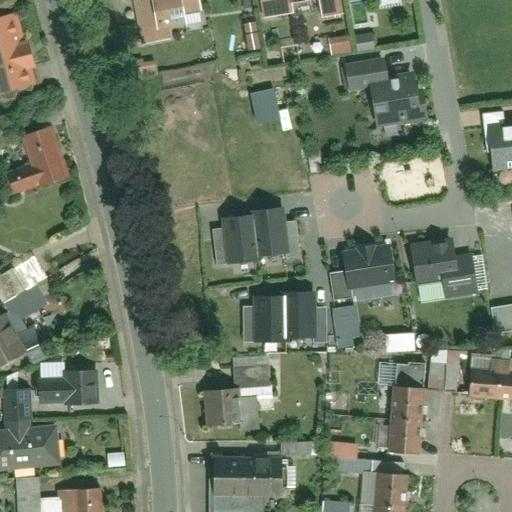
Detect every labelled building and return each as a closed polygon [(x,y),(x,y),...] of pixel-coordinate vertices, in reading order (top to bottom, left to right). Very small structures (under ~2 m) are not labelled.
[(0,0),(0,78),(17,73),(12,56),(19,54),(11,29),(0,32),(0,0)] [(197,10),(195,0),(131,0),(140,44),(166,40),(163,27),(179,24),(178,13),(197,10)] [(283,0),(285,8),(322,0),(283,0)] [(348,34),(352,52),(369,48),(366,31),(348,34)] [(323,36),(325,54),(346,52),(344,34),(323,36)] [(153,60),(122,59),(122,76),(153,76),(153,60)] [(369,80),(377,129),(421,122),(413,73),(369,80)] [(0,155),(0,169),(3,180),(58,163),(40,107),(10,117),(20,149),(0,155)] [(511,122),(485,126),(492,176),(511,173),(511,122)] [(284,220),(283,208),(251,212),(255,253),(280,251),(281,257),(295,256),(291,219),(284,220)] [(255,253),(251,212),(213,216),(214,227),(206,228),(209,258),(255,253)] [(342,248),(349,295),(400,288),(393,240),(342,248)] [(454,240),(408,248),(417,292),(442,288),(445,304),(482,297),(474,253),(457,256),(454,240)] [(32,284),(41,280),(31,259),(0,274),(0,290),(13,317),(42,303),(32,284)] [(309,305),(309,290),(276,291),(276,336),(307,336),(307,342),(322,342),(321,305),(309,305)] [(276,336),(276,291),(246,291),(246,305),(236,305),(237,337),(276,336)] [(511,301),(484,306),(488,333),(511,329),(511,301)] [(330,346),(352,345),(350,304),(327,305),(330,346)] [(0,341),(10,335),(0,319),(0,341)] [(373,432),(408,435),(414,376),(448,379),(452,339),(424,336),(423,351),(381,347),(373,432)] [(222,367),(189,372),(195,420),(251,413),(247,385),(266,383),(261,347),(220,352),(222,367)] [(456,382),(511,388),(511,353),(460,347),(456,382)] [(23,389),(85,385),(83,354),(55,355),(53,370),(0,373),(0,463),(3,463),(32,461),(63,459),(54,409),(23,410),(23,389)] [(257,511),(259,477),(287,478),(289,440),(203,436),(199,511),(257,511)] [(347,511),(392,511),(400,455),(324,445),(321,465),(353,469),(347,511)] [(6,511),(97,506),(95,473),(50,475),(51,483),(33,484),(32,461),(3,463),(6,511)] [(330,511),(331,511),(336,511),(344,511),(346,502),(319,498),(316,511),(330,511)]
